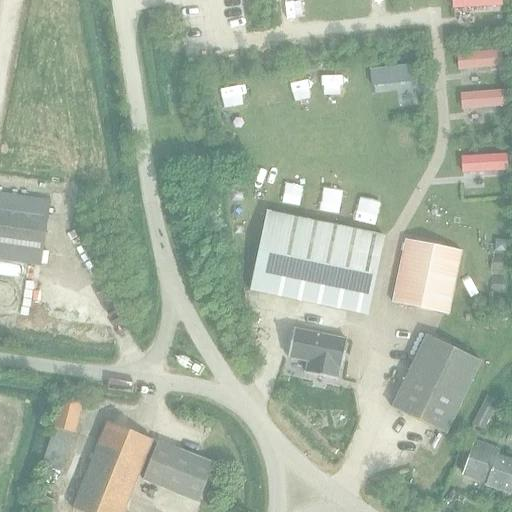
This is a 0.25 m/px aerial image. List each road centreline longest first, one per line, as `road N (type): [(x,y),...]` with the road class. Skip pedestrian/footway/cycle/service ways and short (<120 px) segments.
road 1 (unclassified): [(171,297),(119,0)]
road 2 (unclassified): [(0,358),(144,378)]
